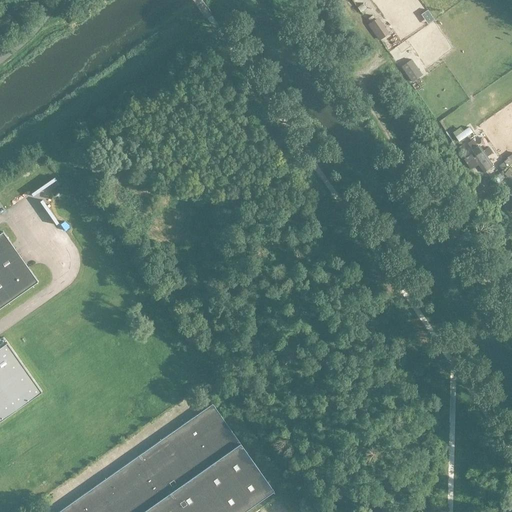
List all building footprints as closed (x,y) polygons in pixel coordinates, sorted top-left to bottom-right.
[(411,59),(402,66),(412,81),(418,77),(410,66),(414,64),(411,59)] [(478,145),(472,150),(476,155),(487,170),(492,166),(493,166),(478,145)] [(471,154),(464,159),(471,169),(478,164),(471,154)] [(511,196),(508,191),(501,197),(511,211),(511,210),(511,196)] [(0,308),(37,282),(2,232),(0,233),(0,308)] [(7,342),(0,347),(0,420),(42,391),(7,342)] [(243,511),(274,491),(212,403),(57,511),(243,511)]
